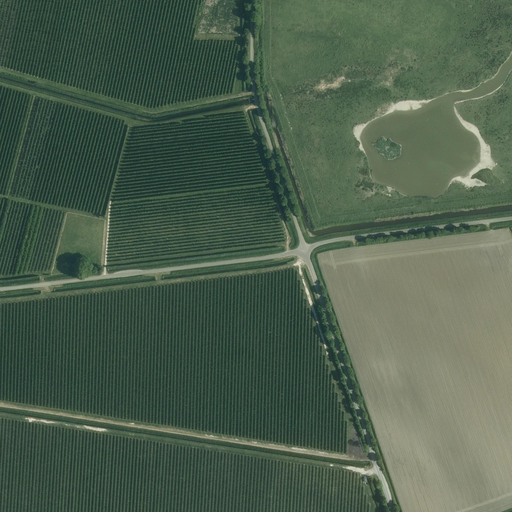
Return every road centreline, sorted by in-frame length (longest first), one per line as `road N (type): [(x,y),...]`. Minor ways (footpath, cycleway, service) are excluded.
road 1 (unclassified): [(0,288),(303,248)]
road 2 (unclassified): [(392,511),(303,248)]
road 3 (unclassified): [(303,248),(255,98),(251,0)]
road 4 (unclassified): [(303,248),(511,218)]
